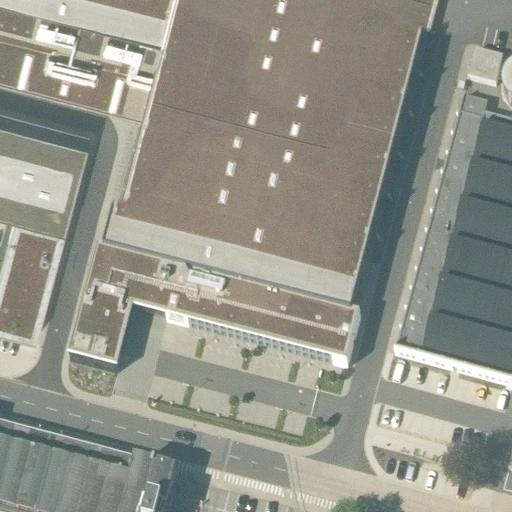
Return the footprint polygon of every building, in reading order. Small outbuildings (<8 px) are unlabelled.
[(0,0),(0,76),(142,112),(161,35),(23,0),(0,0)] [(23,0),(161,35),(142,112),(104,254),(104,257),(352,320),(353,318),(434,0),(23,0)] [(503,60),(475,53),(468,81),(496,88),(503,60)] [(511,107),(511,72),(508,75),(503,83),(502,93),(506,102),(511,107)] [(511,128),(483,121),(488,106),(465,100),(397,355),(511,385),(511,128)] [(0,116),(0,209),(16,213),(66,227),(89,140),(0,116)] [(66,227),(16,213),(0,272),(0,326),(37,337),(66,227)] [(97,252),(69,363),(118,376),(134,315),(347,371),(360,320),(353,318),(352,320),(104,257),(104,254),(97,252)] [(0,511),(166,511),(176,478),(0,431),(0,511)]
